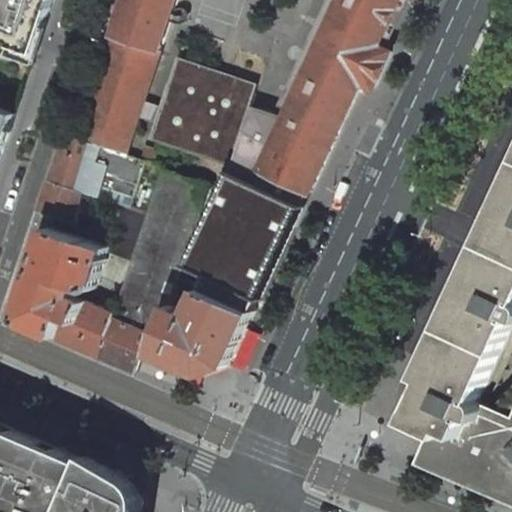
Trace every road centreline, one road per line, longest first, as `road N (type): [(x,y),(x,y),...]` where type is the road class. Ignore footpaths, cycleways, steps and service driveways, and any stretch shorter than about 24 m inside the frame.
road 1 (tertiary): [(466,0),(242,480)]
road 2 (residential): [(0,291),(94,0)]
road 3 (primary): [(0,376),(242,480)]
